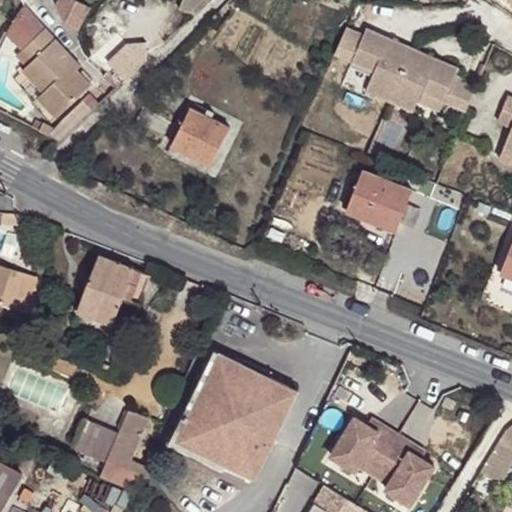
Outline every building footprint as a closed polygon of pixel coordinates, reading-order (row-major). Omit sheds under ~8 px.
[(91,5),(81,0),(58,0),(57,4),(66,22),(80,29),(91,5)] [(209,0),(183,0),(181,8),(192,16),(209,0)] [(9,32),(24,48),(47,27),(27,6),(9,32)] [(211,26),(206,33),(212,37),(217,31),(211,26)] [(24,48),(17,55),(27,66),(23,70),(43,92),(38,97),(56,116),(91,84),(78,69),(74,73),(64,62),(72,55),(47,27),(24,48)] [(364,35),(347,27),(336,54),(352,61),(375,71),(371,81),(367,90),(414,111),(418,101),(422,93),(444,102),(467,112),(478,84),(456,75),(459,68),(367,28),(364,35)] [(108,62),(126,80),(147,59),(147,42),(129,42),(108,62)] [(72,55),(64,62),(74,73),(78,69),(82,65),(72,55)] [(375,71),(352,61),(348,71),(371,81),(375,71)] [(121,81),(108,72),(104,76),(115,87),(121,81)] [(45,122),(41,130),(61,140),(100,103),(90,93),(55,128),(45,122)] [(422,93),(418,101),(440,111),(444,102),(422,93)] [(511,126),(511,129),(504,149),(511,152),(511,96),(509,95),(498,120),(511,126)] [(192,107),(172,145),(211,165),(230,127),(192,107)] [(511,152),(504,149),(500,159),(511,164),(511,152)] [(364,169),(347,211),(396,231),(413,189),(364,169)] [(511,245),(501,273),(511,277),(511,245)] [(150,276),(99,256),(78,309),(113,323),(123,298),(139,304),(150,276)] [(35,277),(0,265),(0,313),(12,306),(23,311),(39,308),(39,283),(34,282),(35,277)] [(215,350),(184,413),(191,416),(179,441),(227,465),(250,476),(262,451),(268,454),(299,391),(215,350)] [(130,409),(119,433),(88,419),(75,448),(84,452),(107,462),(104,468),(101,476),(133,490),(144,465),(132,459),(150,418),(130,409)] [(179,441),(191,416),(184,413),(169,443),(224,470),(227,465),(179,441)] [(368,424),(355,416),(331,455),(356,471),(359,467),(388,485),(385,489),(411,505),(435,466),(422,458),(411,451),(415,444),(383,424),(379,431),(368,424)] [(372,417),(368,424),(379,431),(383,424),(372,417)] [(511,425),(506,430),(481,472),(504,483),(511,464),(511,425)] [(415,444),(411,451),(422,458),(427,451),(415,444)] [(262,451),(250,476),(256,479),(268,454),(262,451)] [(107,462),(84,452),(81,458),(104,468),(107,462)] [(0,462),(0,511),(22,475),(0,462)] [(366,511),(367,511),(325,485),(308,511),(366,511)]
